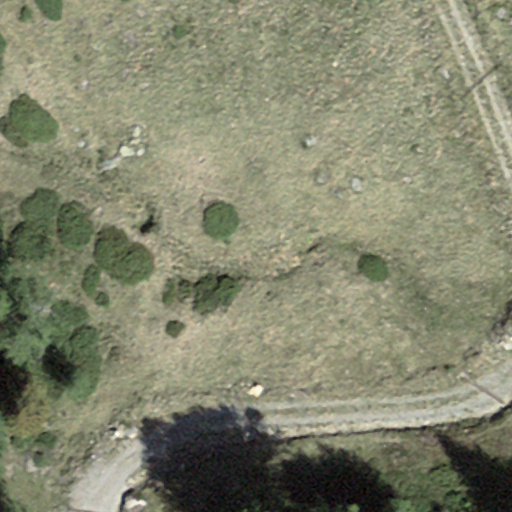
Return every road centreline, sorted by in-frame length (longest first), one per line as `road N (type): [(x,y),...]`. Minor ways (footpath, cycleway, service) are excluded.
road 1 (track): [(511,404),(404,437),(172,451),(114,511)]
road 2 (track): [(442,0),(511,146)]
